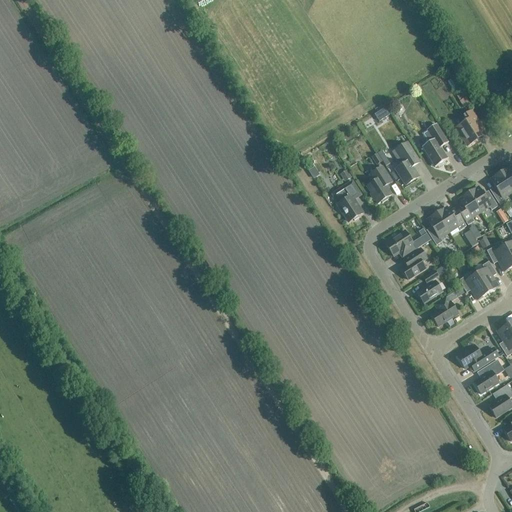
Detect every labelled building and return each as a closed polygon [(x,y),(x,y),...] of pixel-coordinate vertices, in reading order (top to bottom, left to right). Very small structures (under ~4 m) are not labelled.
[(461,74),(456,77),(461,85),(466,82),(461,74)] [(473,103),(480,99),(476,92),(470,96),(473,103)] [(385,109),(375,115),(379,122),(389,116),(385,109)] [(465,143),(467,147),(481,139),(482,141),(482,140),(479,135),(484,132),(471,112),(463,117),(466,122),(456,129),(461,137),(460,137),(464,143),(465,143)] [(424,147),(422,148),(422,149),(422,151),(425,152),(431,163),(432,166),(434,166),(435,168),(438,166),(442,166),(444,162),(447,160),(440,149),(448,144),(436,125),(427,131),(427,132),(422,135),(427,141),(424,147)] [(403,165),(395,170),(405,187),(419,178),(410,165),(418,160),(407,143),(395,151),(403,165)] [(371,159),(376,166),(382,162),(381,160),(377,155),(371,159)] [(385,158),(381,160),(382,162),(385,167),(389,164),(385,158)] [(355,166),(350,170),(354,177),(360,173),(355,166)] [(375,201),(377,205),(381,202),(382,204),(388,200),(387,198),(391,196),(386,189),(387,186),(392,183),(382,168),(369,176),(374,183),(367,188),(371,195),(369,196),(373,202),(375,201)] [(511,171),(510,168),(500,175),(511,193),(511,171)] [(351,179),(347,171),(340,175),(344,183),(351,179)] [(496,190),(491,194),(499,206),(506,202),(503,199),(511,193),(500,175),(490,181),(496,190)] [(360,196),(352,183),(333,195),(339,204),(337,205),(339,208),(338,209),(342,215),(343,214),(349,223),(353,220),(354,222),(359,219),(358,217),(362,215),(353,200),(360,196)] [(478,188),(468,195),(480,213),(489,208),(491,211),(498,207),(490,195),(485,198),(478,188)] [(468,195),(459,201),(465,211),(460,214),(468,226),(474,222),(472,219),(480,213),(468,195)] [(447,209),(437,215),(449,233),(457,228),(459,231),(466,227),(458,215),(453,218),(447,209)] [(501,210),(496,212),(503,224),(507,221),(501,210)] [(449,233),(437,215),(427,221),(433,231),(428,234),(436,246),(442,242),(440,239),(449,233)] [(385,245),(393,258),(400,253),(403,258),(423,246),(419,240),(412,244),(405,232),(385,245)] [(496,234),(480,246),(484,252),(500,240),(496,234)] [(474,238),(468,242),(472,248),(478,244),(474,238)] [(486,252),(493,265),(499,262),(504,272),(511,267),(511,262),(504,247),(495,252),(493,248),(486,252)] [(406,278),(408,281),(425,270),(421,264),(426,260),(420,250),(403,261),(406,266),(401,270),(403,273),(403,274),(405,278),(406,278)] [(487,294),(497,288),(491,278),(496,275),(488,262),(482,266),(484,270),(476,276),(487,294)] [(435,272),(423,280),(427,285),(438,277),(435,272)] [(478,300),(487,294),(476,276),(467,281),(465,278),(458,281),(466,294),(471,291),(478,300)] [(435,282),(416,294),(423,305),(442,293),(435,282)] [(461,289),(453,294),(456,299),(464,294),(461,289)] [(430,315),(438,328),(458,316),(450,304),(457,300),(456,299),(453,294),(434,306),(437,311),(430,315)] [(511,333),(508,326),(498,332),(504,342),(499,345),(507,358),(511,354),(511,333)] [(465,370),(476,363),(480,369),(498,358),(493,349),(481,357),(474,347),(457,358),(465,370)] [(482,378),(473,384),(481,395),(499,384),(495,378),(504,372),(497,361),(478,373),(482,378)] [(511,393),(507,386),(495,393),(499,400),(488,407),(496,419),(511,408),(511,407),(508,401),(511,398),(511,393)] [(511,426),(503,431),(511,443),(511,441),(511,416),(507,420),(511,426)]
